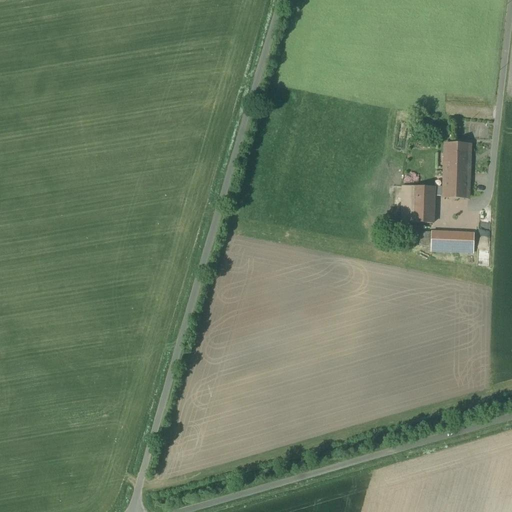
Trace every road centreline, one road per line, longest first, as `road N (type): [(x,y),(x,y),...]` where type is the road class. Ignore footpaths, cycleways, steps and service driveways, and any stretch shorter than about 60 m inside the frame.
road 1 (unclassified): [(281,0),(131,511)]
road 2 (unclassified): [(511,412),(175,511)]
